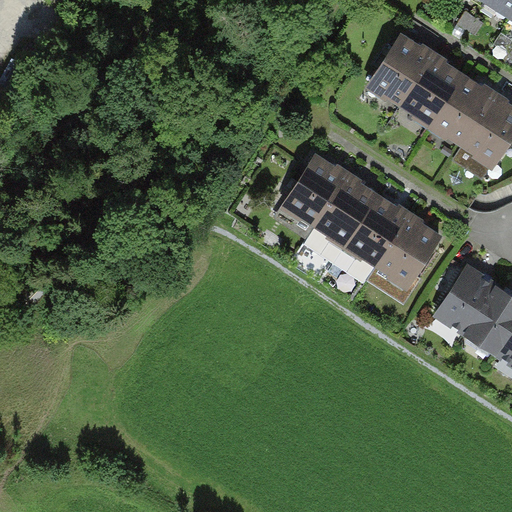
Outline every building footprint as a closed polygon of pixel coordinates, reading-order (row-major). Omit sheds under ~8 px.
[(511,11),(511,0),(486,0),(510,15),(511,11)] [(432,51),(400,30),(363,88),(394,108),(432,51)] [(463,71),(432,51),(394,108),(425,128),(463,71)] [(494,91),(463,71),(425,128),(457,149),(494,91)] [(511,131),(511,102),(494,91),(457,149),(488,169),(511,131)] [(348,166),(315,146),(279,206),(312,226),(348,166)] [(381,185),(348,166),(312,226),(345,246),(381,185)] [(414,205),(381,185),(345,246),(378,265),(414,205)] [(447,225),(414,205),(378,265),(411,285),(447,225)] [(495,280),(464,261),(427,319),(458,338),(495,280)] [(511,319),(511,291),(495,280),(458,338),(488,357),(511,319)] [(511,319),(488,357),(511,372),(511,319)]
